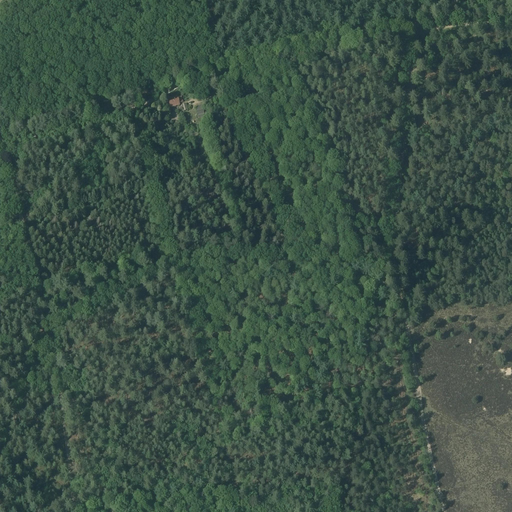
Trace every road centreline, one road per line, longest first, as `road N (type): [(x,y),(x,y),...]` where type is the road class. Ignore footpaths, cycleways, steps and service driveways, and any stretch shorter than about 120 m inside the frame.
road 1 (track): [(0,131),(132,96),(183,68),(325,36)]
road 2 (track): [(395,266),(442,511)]
road 3 (track): [(1,140),(49,332)]
road 4 (track): [(73,511),(49,332)]
road 5 (track): [(0,444),(39,338),(49,332)]
